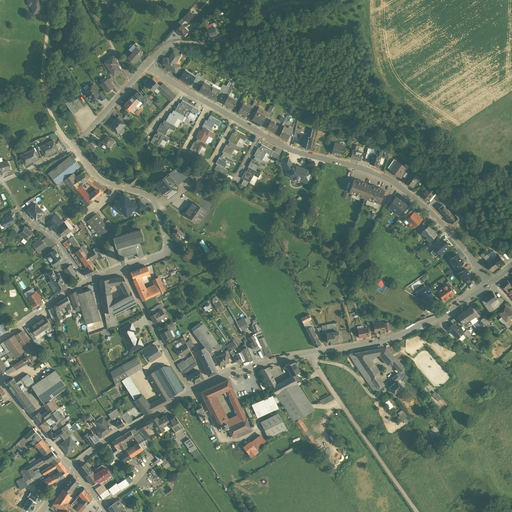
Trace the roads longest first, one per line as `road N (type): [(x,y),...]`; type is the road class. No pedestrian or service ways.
road 1 (tertiary): [(490,282),(400,336),(244,368),(191,393)]
road 2 (residential): [(490,282),(433,215),(393,183),(260,132)]
road 3 (track): [(368,0),(375,69),(396,99),(500,172),(511,159)]
road 4 (residential): [(122,266),(167,250),(158,207),(103,182),(71,148)]
road 5 (track): [(417,511),(311,352)]
road 6 (track): [(52,0),(42,88),(71,148)]
road 7 (residential): [(122,266),(191,393)]
road 8 (tertiary): [(191,393),(73,469)]
road 9 (residential): [(85,280),(2,182)]
road 10 (track): [(368,42),(351,34),(301,41),(258,15)]
